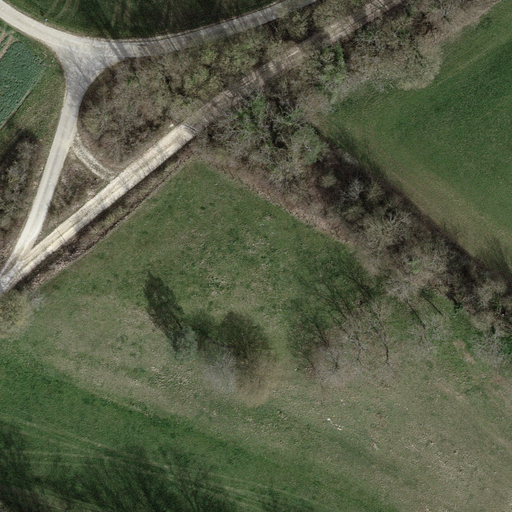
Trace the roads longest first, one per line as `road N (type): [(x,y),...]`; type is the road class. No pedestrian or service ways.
road 1 (track): [(387,0),(239,90),(123,182)]
road 2 (track): [(300,0),(171,43),(82,49)]
road 3 (track): [(123,182),(0,290)]
road 4 (track): [(123,182),(90,160),(67,128),(82,49)]
road 5 (track): [(20,270),(67,128)]
